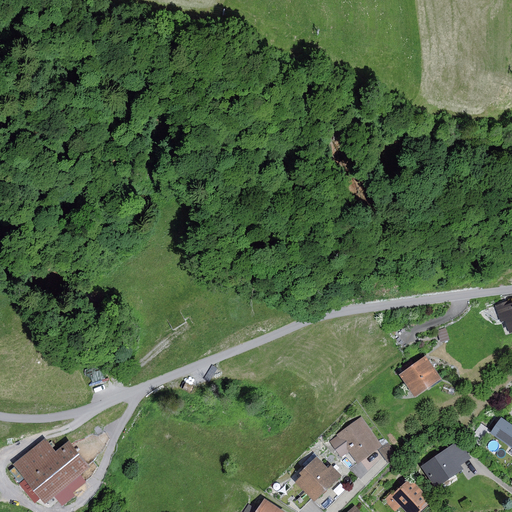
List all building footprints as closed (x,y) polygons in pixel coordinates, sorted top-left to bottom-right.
[(510,300),(495,306),(501,323),(505,321),(510,333),(511,332),(511,303),(511,304),(510,300)] [(450,339),(446,328),(436,331),(440,343),(450,339)] [(426,356),(399,375),(415,398),(442,379),(426,356)] [(362,416),(336,435),(337,436),(330,442),(341,458),(350,452),(359,464),(383,446),(362,416)] [(511,424),(502,418),(491,433),(511,448),(511,424)] [(46,439),(14,464),(16,466),(10,471),(19,482),(17,484),(35,505),(41,500),(45,506),(55,498),(62,507),(76,496),(73,493),(86,482),(80,475),(91,467),(70,441),(56,452),(46,439)] [(460,440),(421,466),(436,489),(464,469),(462,466),(472,458),(460,440)] [(388,443),(379,451),(389,464),(399,456),(388,443)] [(302,476),(296,482),(316,502),(343,476),(332,465),(328,468),(317,457),(300,474),(302,476)] [(393,493),(384,500),(394,511),(395,511),(401,506),(406,511),(420,511),(432,502),(411,479),(394,494),(393,493)] [(300,509),(310,499),(301,490),(291,499),(300,509)] [(284,511),(265,499),(258,510),(249,504),(243,511),(284,511)]
